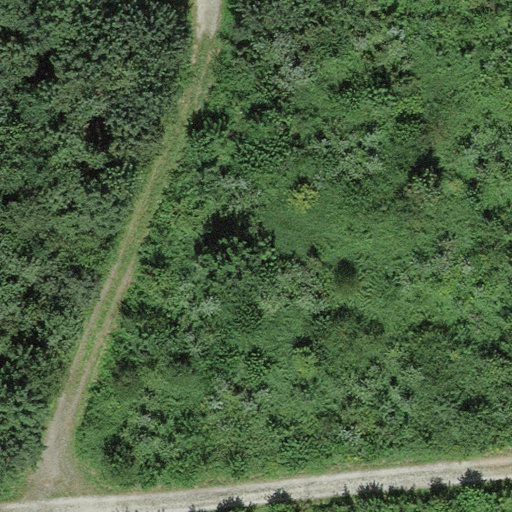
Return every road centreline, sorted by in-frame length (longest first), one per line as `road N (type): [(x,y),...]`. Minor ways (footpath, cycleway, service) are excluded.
road 1 (track): [(45,507),(81,359),(206,43),(207,0)]
road 2 (track): [(0,511),(511,454)]
